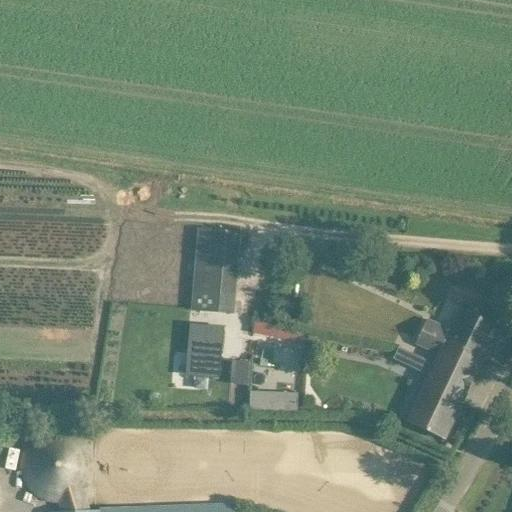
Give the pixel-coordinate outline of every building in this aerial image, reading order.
[(193,310),(236,311),(239,229),(196,227),(193,310)] [(472,384),(500,326),(462,308),(451,331),(428,320),(416,344),(439,355),(434,365),(472,384)] [(191,325),(186,375),(218,378),(223,328),(191,325)] [(305,339),(254,329),(251,340),(302,351),(305,339)] [(429,370),(432,359),(400,348),(397,359),(429,370)] [(249,364),(232,363),(230,387),(247,388),(249,364)] [(444,440),(472,384),(434,365),(428,377),(406,422),(444,440)] [(252,394),(252,410),(296,412),(296,396),(252,394)] [(28,502),(86,499),(85,489),(78,490),(77,477),(86,477),(84,436),(25,439),(28,502)]
